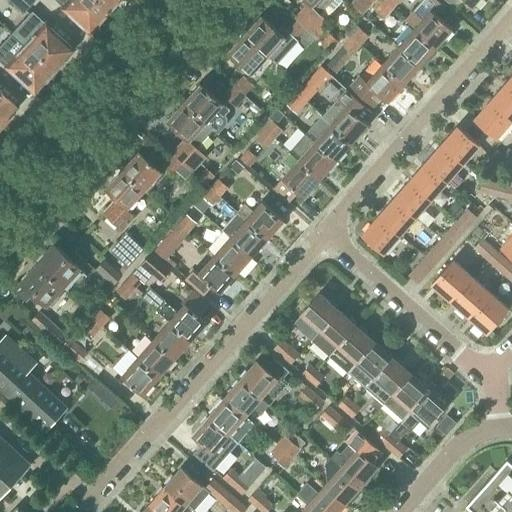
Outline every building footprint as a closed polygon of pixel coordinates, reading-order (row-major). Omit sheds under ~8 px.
[(5,0),(23,16),(32,5),(26,0),(5,0)] [(88,31),(106,10),(95,0),(54,0),(62,7),(88,31)] [(95,0),(106,10),(115,0),(95,0)] [(297,20),(316,37),(325,28),(321,24),(326,19),(320,13),(332,0),(305,0),(311,5),(307,9),(297,20)] [(353,0),(349,5),(362,16),(371,6),(376,0),(353,0)] [(386,0),(384,3),(393,11),(401,2),(399,0),(386,0)] [(423,0),(405,21),(414,29),(436,48),(453,29),(435,14),(443,5),(437,0),(423,0)] [(445,0),(456,10),(465,0),(473,7),(479,0),(445,0)] [(393,11),(384,3),(376,12),(385,20),(393,11)] [(12,33),(52,70),(71,49),(44,24),(31,12),(12,33)] [(263,16),(246,35),(268,55),(274,61),(280,65),(300,43),(283,28),(280,31),(263,16)] [(316,37),(297,20),(288,30),(297,39),(297,38),(307,47),(316,37)] [(353,38),(362,46),(370,37),(361,29),(353,38)] [(436,48),(414,29),(398,47),(420,66),(436,48)] [(52,70),(12,33),(0,45),(0,61),(5,66),(32,91),(52,70)] [(268,55),(246,35),(229,54),(257,80),(274,61),(268,55)] [(362,46),(353,38),(345,47),(354,55),(362,46)] [(383,65),(404,84),(420,66),(398,47),(383,65)] [(404,84),(383,65),(367,82),(360,75),(350,86),(374,107),(382,97),(388,102),(404,84)] [(245,77),(235,88),(244,96),(262,112),(272,100),(245,77)] [(511,85),(507,82),(491,100),(511,118),(511,85)] [(230,110),(224,104),(202,84),(185,102),(214,129),(215,128),(220,132),(229,122),(227,117),(225,115),(230,110)] [(244,96),(235,88),(226,98),(235,106),(244,96)] [(301,97),(310,105),(317,97),(308,89),(301,97)] [(347,89),(323,117),(353,143),(368,125),(363,119),(371,110),(347,89)] [(0,125),(0,126),(7,118),(6,117),(16,106),(0,91),(0,125)] [(310,105),(301,97),(292,107),(301,115),(310,105)] [(511,121),(511,118),(491,100),(475,119),(497,138),(511,121)] [(174,155),(183,164),(183,163),(189,168),(200,156),(197,154),(202,149),(199,146),(214,129),(185,102),(167,122),(186,139),(173,153),(174,155)] [(306,135),(336,161),(353,143),(323,117),(322,116),(306,135)] [(269,134),(278,142),(286,132),(277,125),(269,134)] [(442,144),(464,164),(480,146),(458,126),(442,144)] [(278,142),(269,134),(261,143),(270,151),(278,142)] [(336,161),(306,135),(291,152),(322,179),(336,161)] [(464,164),(442,144),(426,162),(448,182),(464,164)] [(123,170),(145,190),(162,171),(140,151),(123,170)] [(183,164),(174,155),(164,166),(173,174),(183,164)] [(238,160),(231,168),(240,175),(246,168),(238,160)] [(321,179),(299,160),(274,189),(290,203),(299,193),(305,198),(321,179)] [(448,182),(426,162),(410,180),(431,200),(448,182)] [(145,190),(123,170),(106,189),(116,199),(104,212),(123,230),(136,216),(128,209),(145,190)] [(431,200),(410,180),(394,198),(415,218),(431,200)] [(511,187),(483,180),(480,191),(511,199),(511,187)] [(210,189),(220,198),(225,191),(215,182),(210,189)] [(220,198),(210,189),(203,196),(213,205),(220,198)] [(415,218),(394,198),(378,217),(399,236),(415,218)] [(237,212),(246,220),(268,239),(284,220),(262,201),(254,210),(245,203),(237,212)] [(456,222),(465,230),(477,217),(468,209),(456,222)] [(246,220),(237,212),(222,230),(252,257),(268,239),(246,220)] [(178,224),(189,233),(198,223),(188,214),(178,224)] [(399,236),(378,217),(361,235),(383,254),(399,236)] [(465,230),(456,222),(441,240),(450,248),(465,230)] [(189,233),(178,224),(156,249),(166,258),(189,233)] [(127,270),(145,249),(127,233),(108,254),(127,270)] [(486,258),(494,249),(476,233),(468,242),(486,258)] [(511,234),(501,247),(511,256),(511,234)] [(252,257),(230,237),(214,255),(236,274),(252,257)] [(450,248),(441,240),(425,259),(434,267),(450,248)] [(38,263),(64,287),(70,280),(76,285),(86,275),(80,270),(82,268),(81,267),(86,261),(74,250),(69,256),(55,244),(38,263)] [(511,264),(494,249),(486,258),(505,275),(511,266),(511,264)] [(162,281),(171,270),(151,253),(142,263),(162,281)] [(236,274),(214,255),(198,273),(194,269),(186,278),(204,293),(211,285),(220,293),(236,274)] [(434,267),(425,259),(409,276),(418,284),(434,267)] [(450,300),(471,276),(452,259),(431,284),(450,300)] [(64,287),(38,263),(20,283),(20,284),(14,291),(25,302),(32,294),(46,307),(64,287)] [(123,276),(112,267),(104,276),(115,285),(123,276)] [(124,283),(135,292),(143,282),(133,273),(124,283)] [(468,317),(490,292),(471,276),(450,300),(468,317)] [(135,292),(124,283),(117,291),(127,300),(135,292)] [(210,305),(193,291),(183,302),(185,304),(177,313),(150,289),(141,299),(169,323),(169,322),(192,341),(208,322),(200,316),(210,305)] [(490,292),(468,317),(487,333),(509,309),(490,292)] [(312,339),(338,309),(320,293),(294,323),(312,339)] [(92,319),(102,328),(112,318),(101,308),(92,319)] [(338,309),(312,339),(331,355),(357,326),(338,309)] [(68,335),(50,319),(41,330),(59,346),(68,335)] [(102,328),(92,319),(85,326),(95,336),(102,328)] [(154,340),(176,359),(192,341),(169,322),(169,323),(154,340)] [(349,372),(375,342),(357,326),(331,355),(349,371),(349,372)] [(89,352),(71,336),(62,346),(80,362),(89,352)] [(0,395),(38,431),(56,411),(16,373),(26,362),(0,338),(0,395)] [(282,339),(274,348),(291,363),(299,354),(282,339)] [(137,358),(160,378),(176,359),(154,340),(137,358)] [(367,388),(393,357),(375,342),(349,372),(367,388)] [(367,388),(384,403),(414,369),(404,360),(400,364),(393,357),(367,388)] [(160,378),(137,358),(122,376),(144,396),(160,378)] [(274,358),(265,368),(257,361),(240,380),(269,405),(287,384),(281,379),(288,371),(274,358)] [(310,380),(318,371),(310,364),(302,373),(310,380)] [(384,403),(402,419),(410,409),(428,389),(422,384),(425,379),(414,369),(384,403)] [(318,371),(310,380),(316,386),(324,376),(318,371)] [(226,396),(225,398),(245,416),(252,408),(260,415),(269,405),(240,380),(233,388),(230,388),(226,394),(226,396)] [(298,395),(315,410),(323,401),(306,386),(298,395)] [(428,389),(410,409),(402,419),(389,433),(381,442),(399,457),(407,448),(396,439),(407,427),(411,430),(420,418),(429,426),(447,405),(428,389)] [(118,400),(109,392),(103,399),(112,407),(118,400)] [(346,412),(354,403),(346,396),(338,405),(346,412)] [(209,416),(238,441),(254,424),(245,416),(225,398),(209,416)] [(354,403),(346,412),(352,417),(360,408),(354,403)] [(334,434),(346,421),(329,406),(317,419),(334,434)] [(238,441),(209,416),(193,435),(203,443),(194,453),(213,469),(228,452),(229,452),(238,441)] [(381,442),(389,433),(383,427),(375,436),(381,442)] [(285,450),(293,442),(285,435),(278,444),(285,450)] [(337,450),(331,458),(362,485),(378,466),(371,460),(376,452),(364,442),(357,435),(341,453),(337,450)] [(0,499),(31,466),(0,437),(0,499)] [(293,442),(285,450),(293,457),(300,448),(293,442)] [(278,459),(285,450),(278,444),(270,453),(278,459)] [(293,457),(285,450),(278,459),(285,466),(293,457)] [(362,485),(331,458),(324,465),(326,467),(326,484),(325,485),(346,503),(349,505),(355,499),(352,496),(362,485)] [(511,511),(511,462),(507,458),(495,472),(466,504),(475,511),(511,511)] [(228,467),(221,475),(243,496),(257,479),(242,467),(236,474),(228,467)] [(181,468),(165,486),(193,511),(210,492),(205,488),(181,468)] [(244,511),(248,508),(213,478),(205,488),(210,491),(233,511),(244,511)] [(309,504),(310,503),(319,511),(338,511),(346,503),(325,485),(319,492),(308,482),(298,494),(309,504)] [(193,511),(165,486),(150,505),(158,511),(193,511)] [(257,491),(249,500),(262,511),(269,511),(274,507),(257,491)] [(319,511),(310,503),(309,504),(301,511),(319,511)]
